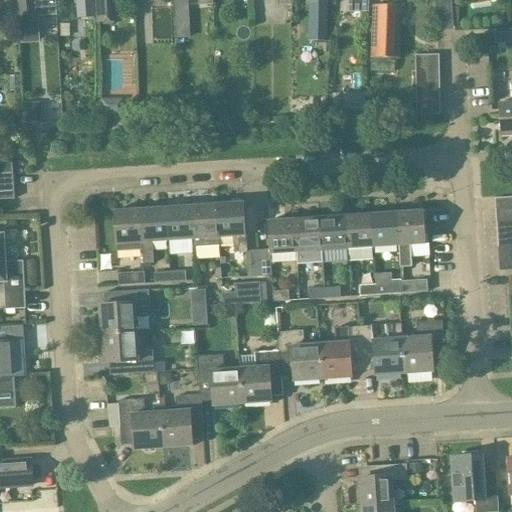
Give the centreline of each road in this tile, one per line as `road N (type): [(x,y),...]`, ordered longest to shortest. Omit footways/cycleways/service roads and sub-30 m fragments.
road 1 (residential): [(115,511),(82,454),(70,402),(55,187),(455,155)]
road 2 (residential): [(480,416),(455,155)]
road 3 (unclassified): [(321,431),(170,511)]
road 4 (unclassified): [(480,416),(321,431)]
road 5 (residential): [(455,155),(448,33)]
